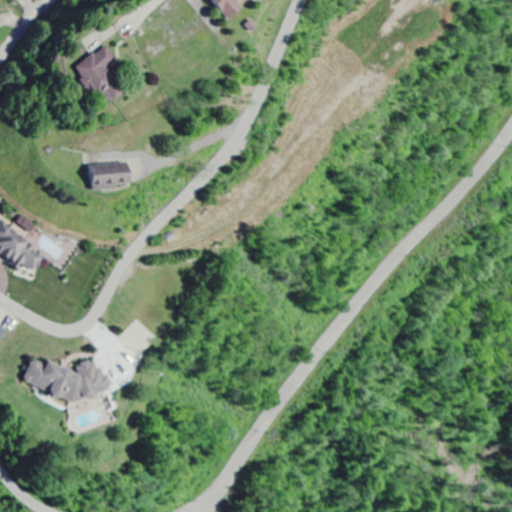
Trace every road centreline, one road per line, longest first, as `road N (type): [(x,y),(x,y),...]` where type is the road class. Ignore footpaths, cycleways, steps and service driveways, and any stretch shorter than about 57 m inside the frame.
road 1 (residential): [(207,511),(345,320),(511,129)]
road 2 (residential): [(0,297),(56,328),(88,323),(131,259),(235,145),(302,0)]
road 3 (residential): [(211,507),(50,511),(0,467)]
